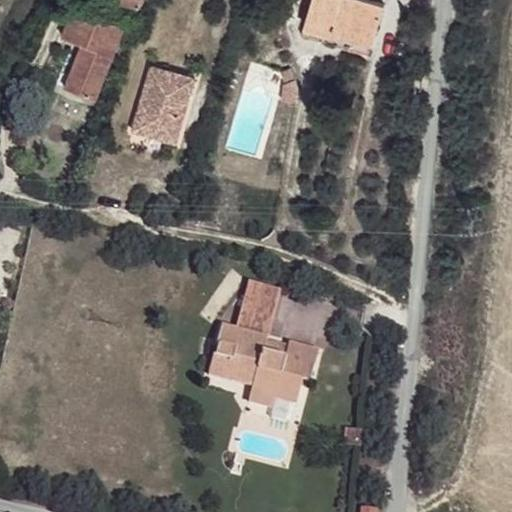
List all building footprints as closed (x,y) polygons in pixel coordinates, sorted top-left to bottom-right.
[(121,0),(120,3),(138,10),(142,0),(121,0)] [(312,0),(304,26),(331,34),(334,26),(375,38),(385,4),(372,0),(312,0)] [(124,27),(75,7),(63,37),(83,45),(65,88),(95,100),(124,27)] [(375,38),(334,26),(331,34),(373,46),(375,38)] [(176,143),(195,78),(152,65),(133,130),(176,143)] [(295,79),(291,68),(281,72),(286,83),(295,79)] [(273,322),(281,291),(248,282),(240,313),(273,322)] [(314,295),(325,299),(329,288),(318,284),(314,295)] [(334,302),(338,292),(329,288),(325,299),(334,302)] [(273,322),(240,313),(236,330),(266,338),(268,338),(273,322)] [(303,381),(310,384),(319,352),(289,344),(288,346),(285,359),(270,356),(272,351),(264,349),(266,341),(266,338),(236,330),(221,326),(217,344),(219,344),(216,356),(214,355),(209,375),(252,387),(249,402),(274,408),(276,398),(297,404),(303,381)] [(288,346),(266,341),(264,349),(272,351),(270,356),(285,359),(288,346)] [(360,447),(362,431),(346,429),(344,445),(360,447)]
